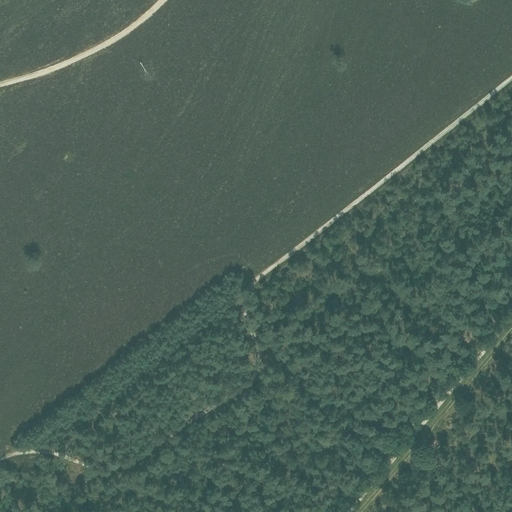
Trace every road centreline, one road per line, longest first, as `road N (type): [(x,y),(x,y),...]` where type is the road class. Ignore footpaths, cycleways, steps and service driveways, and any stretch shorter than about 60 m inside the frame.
road 1 (track): [(511,76),(255,279),(243,307),(259,350),(249,382),(117,467),(35,450),(0,459)]
road 2 (track): [(357,511),(511,328)]
road 3 (track): [(162,0),(101,46),(0,84)]
